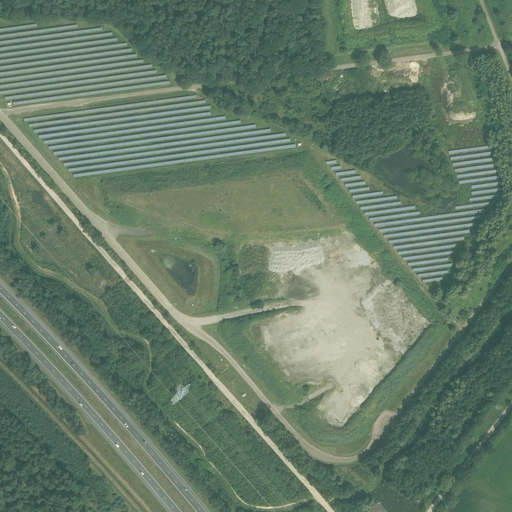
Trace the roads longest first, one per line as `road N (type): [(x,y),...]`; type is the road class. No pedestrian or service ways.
road 1 (track): [(319,497),(0,133)]
road 2 (motorway): [(201,511),(0,288)]
road 3 (track): [(511,304),(374,480),(322,500)]
road 4 (motorway): [(0,316),(176,511)]
road 5 (track): [(511,404),(428,511)]
